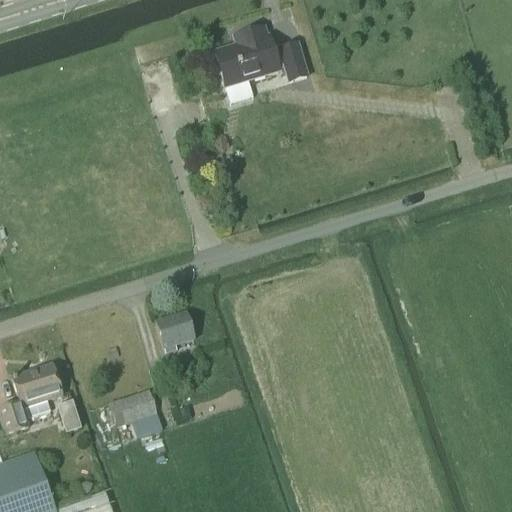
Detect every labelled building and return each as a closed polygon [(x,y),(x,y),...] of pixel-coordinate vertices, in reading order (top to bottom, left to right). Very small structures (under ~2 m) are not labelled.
[(233,49),(213,54),(223,89),(277,73),(277,72),(283,70),(287,85),(305,79),(295,46),(278,52),(279,56),(273,58),(267,39),(265,39),(262,31),(244,36),(230,40),(233,49)] [(184,316),(154,325),(162,352),(164,356),(175,353),(173,348),(192,342),(184,316)] [(24,421),(47,414),(44,403),(60,398),(50,367),(10,379),(18,405),(0,410),(0,425),(3,436),(26,429),(24,421)] [(115,429),(130,424),(135,439),(160,431),(147,394),(108,407),(115,429)] [(64,435),(80,430),(71,403),(56,407),(64,435)] [(0,511),(109,511),(108,505),(104,494),(53,511),(33,454),(0,466),(0,464),(0,511)] [(78,488),(76,492),(87,496),(90,485),(84,483),(78,488)]
